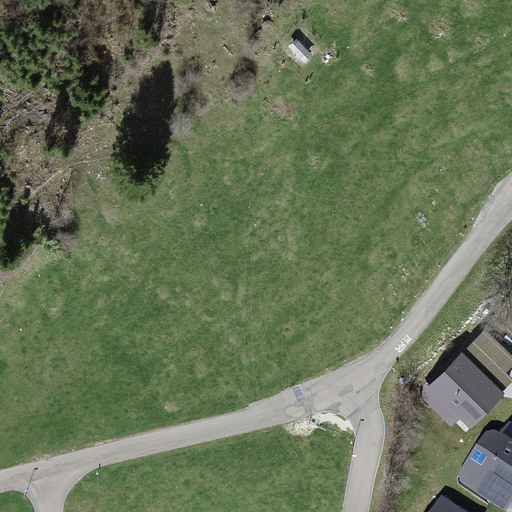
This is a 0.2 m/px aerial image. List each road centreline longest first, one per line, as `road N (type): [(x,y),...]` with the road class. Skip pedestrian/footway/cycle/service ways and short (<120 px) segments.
road 1 (unclassified): [(356,383),(300,408),(52,469)]
road 2 (unclassified): [(511,207),(420,327),(356,383)]
road 3 (residential): [(356,383),(368,439),(355,511)]
